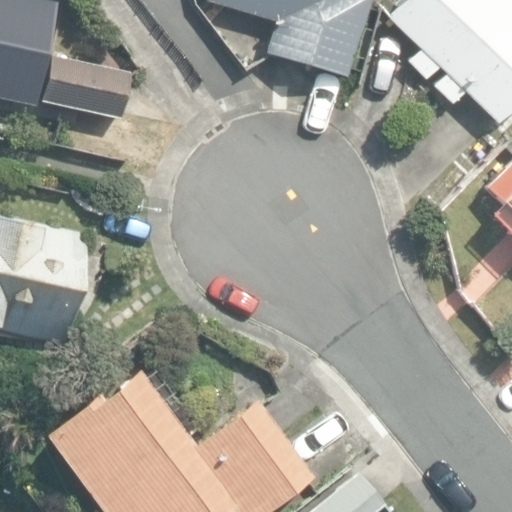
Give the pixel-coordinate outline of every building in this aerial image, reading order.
[(0,0),(0,93),(28,99),(47,7),(14,0),(0,0)] [(262,51),(341,72),(360,0),(201,0),(201,1),(271,19),(262,51)] [(462,92),(493,123),(511,104),(511,0),(399,0),(383,17),(417,50),(406,61),(425,80),(436,68),(442,74),(431,85),(450,104),(462,92)] [(38,100),(116,117),(126,72),(48,55),(38,100)] [(511,158),(484,187),(498,201),(488,210),(511,232),(511,158)] [(0,330),(66,344),(89,233),(0,214),(0,330)] [(41,434),(100,511),(265,511),(313,476),(256,400),(196,445),(139,369),(102,397),(97,391),(41,434)] [(311,511),(367,511),(381,501),(358,473),(311,511)]
